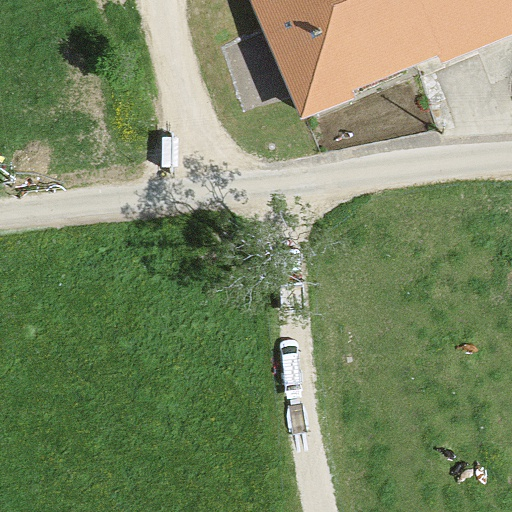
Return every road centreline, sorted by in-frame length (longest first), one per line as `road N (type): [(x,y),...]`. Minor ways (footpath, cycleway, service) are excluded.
road 1 (residential): [(0,217),(288,176),(511,161)]
road 2 (track): [(288,176),(287,323),(322,511)]
